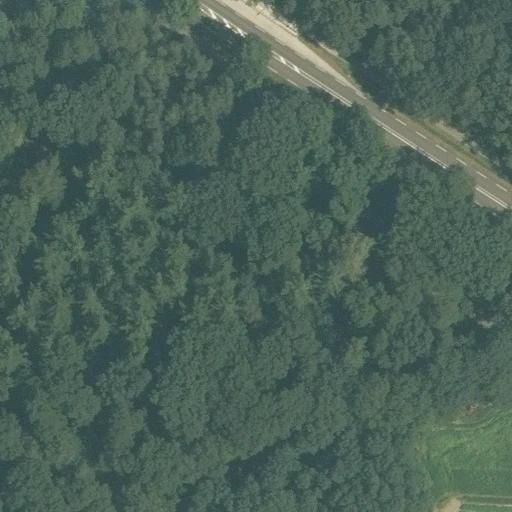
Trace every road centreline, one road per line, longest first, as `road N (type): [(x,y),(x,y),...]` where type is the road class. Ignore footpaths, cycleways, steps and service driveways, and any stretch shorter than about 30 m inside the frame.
road 1 (unclassified): [(511,336),(323,235),(0,141)]
road 2 (secondary): [(511,211),(189,0)]
